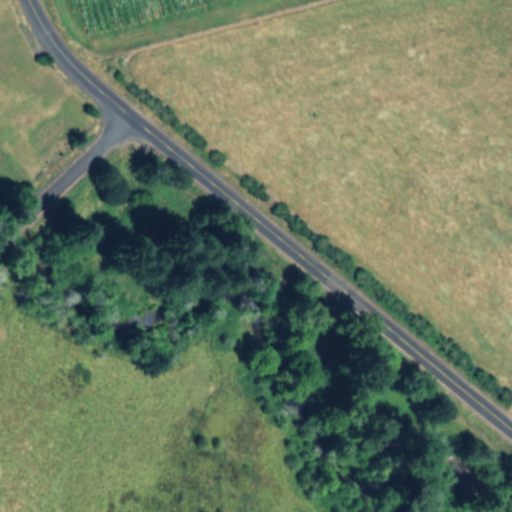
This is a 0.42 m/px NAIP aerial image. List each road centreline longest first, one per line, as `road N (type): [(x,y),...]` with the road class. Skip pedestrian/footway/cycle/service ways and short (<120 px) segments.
road 1 (residential): [(511,442),(54,52),(23,0)]
road 2 (residential): [(0,231),(126,112)]
